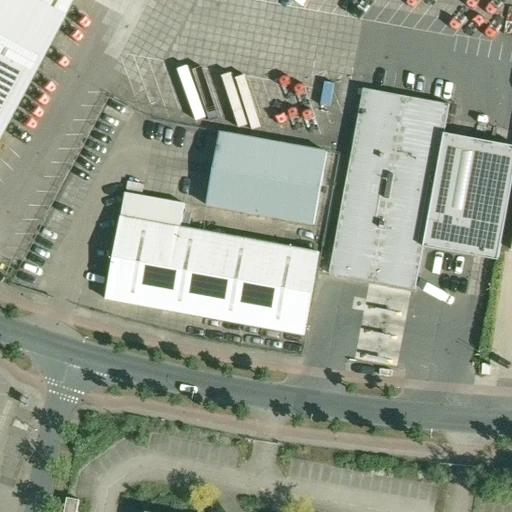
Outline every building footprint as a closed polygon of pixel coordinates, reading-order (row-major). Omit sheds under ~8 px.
[(0,0),(0,137),(72,0),(0,0)] [(329,275),(416,290),(424,247),(498,261),(511,185),(511,146),(445,134),(450,105),(364,89),(329,275)] [(327,151),(220,132),(207,207),(314,226),(327,151)] [(304,335),(305,334),(319,253),(188,230),(190,219),(183,217),(185,204),(126,193),(107,299),(304,335)] [(77,511),(79,501),(74,499),(68,498),(65,511),(77,511)]
